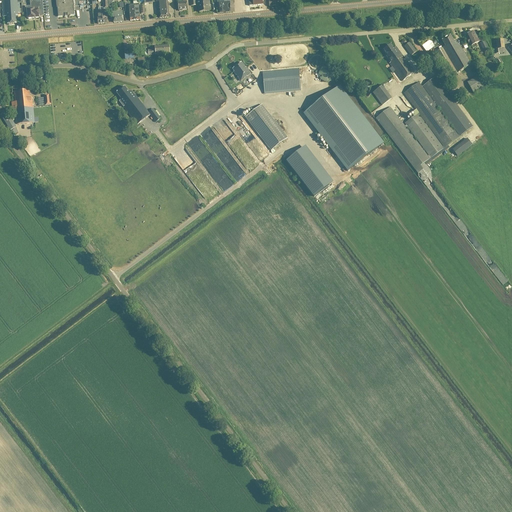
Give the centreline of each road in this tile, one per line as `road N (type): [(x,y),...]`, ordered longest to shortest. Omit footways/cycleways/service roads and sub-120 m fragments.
road 1 (unclassified): [(0,70),(80,67),(151,82),(211,64),(239,45),(511,22)]
road 2 (unclassified): [(289,511),(0,129)]
road 3 (tertiary): [(0,38),(425,0)]
